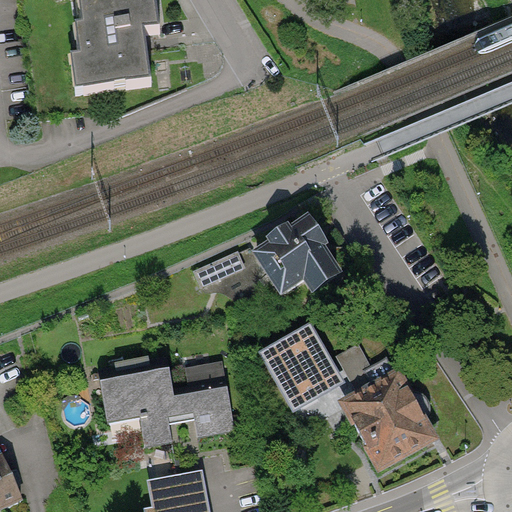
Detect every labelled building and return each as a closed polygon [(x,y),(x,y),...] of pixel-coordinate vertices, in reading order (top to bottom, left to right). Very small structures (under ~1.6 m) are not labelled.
[(78,0),(82,32),(75,33),(79,63),(70,64),(75,99),(148,90),(142,46),(141,39),(157,37),(151,0),(78,0)] [(311,216),(250,253),(280,302),(307,286),(321,309),(355,288),(311,216)] [(246,271),(239,256),(195,275),(202,291),(246,271)] [(314,331),(263,361),(297,417),(347,388),(314,331)] [(133,368),(99,374),(108,426),(110,426),(109,420),(140,414),(146,449),(172,444),(169,423),(194,418),(198,439),(235,433),(226,384),(215,386),(212,367),(186,372),(189,389),(172,392),(167,362),(133,368)] [(436,445),(398,376),(339,408),(377,477),(436,445)] [(0,452),(0,511),(21,511),(24,511),(0,452)] [(206,511),(201,479),(152,488),(156,511),(206,511)]
